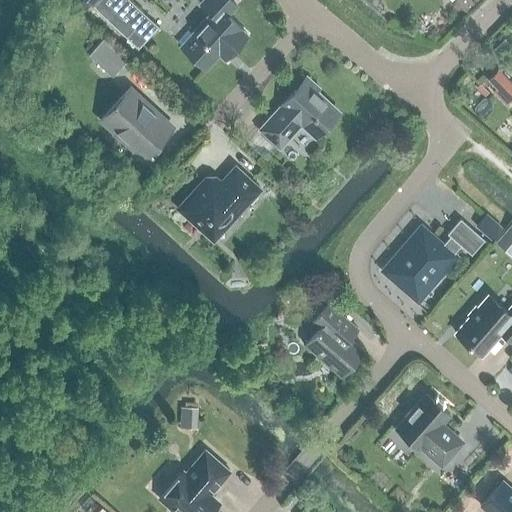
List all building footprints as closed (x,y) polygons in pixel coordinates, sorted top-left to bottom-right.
[(86,0),(95,8),(139,50),(159,29),(128,0),(86,0)] [(236,5),(230,0),(201,0),(199,3),(210,13),(191,33),(188,30),(178,41),(181,44),(180,46),(205,69),(225,47),(231,52),(247,34),(227,15),(236,5)] [(126,61),(102,40),(95,48),(91,44),(85,51),(89,55),(86,58),(111,79),(126,61)] [(511,84),(498,70),(487,81),(495,88),(491,93),(505,107),(511,99),(511,84)] [(305,121),(318,132),(337,112),(316,92),(319,89),(306,77),(281,104),(282,105),(261,128),(279,144),(301,121),(305,121)] [(129,89),(103,119),(144,156),(171,127),(129,89)] [(238,222),(237,213),(259,188),(235,167),(221,183),(210,173),(179,208),(214,239),(223,229),(232,228),(238,222)] [(501,227),(488,216),(478,228),(491,239),(501,227)] [(384,270),(416,299),(454,256),(452,254),(460,245),(471,254),(484,239),(460,218),(446,233),(449,236),(442,245),(421,227),(384,270)] [(511,224),(510,223),(494,241),(511,256),(511,224)] [(487,295),(455,332),(480,355),(501,331),(511,341),(511,304),(506,311),(487,295)] [(305,343),(340,374),(333,382),(334,382),(362,350),(348,338),(357,327),(328,302),(311,322),(318,328),(305,343)] [(440,423),(449,413),(426,393),(395,429),(418,448),(420,446),(441,464),(461,441),(440,423)] [(197,408),(185,408),(184,422),(196,422),(197,408)] [(181,471),(159,497),(176,511),(209,511),(217,503),(208,495),(230,471),(204,449),(183,473),(181,471)] [(511,511),(511,489),(502,480),(481,505),(489,511),(511,511)]
